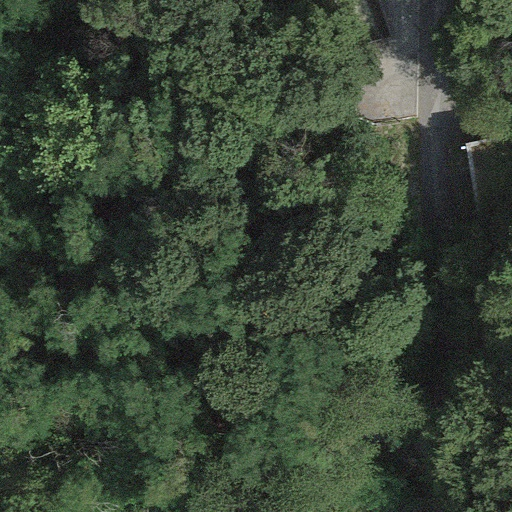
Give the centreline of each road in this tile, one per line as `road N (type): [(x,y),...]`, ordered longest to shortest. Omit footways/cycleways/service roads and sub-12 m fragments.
road 1 (unclassified): [(431,0),(428,122),(463,511)]
road 2 (track): [(4,511),(0,136)]
